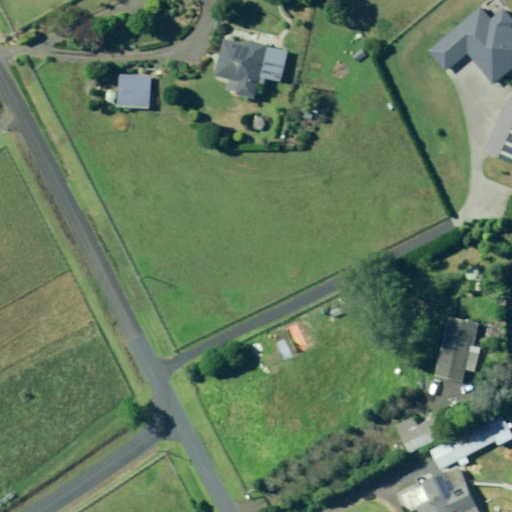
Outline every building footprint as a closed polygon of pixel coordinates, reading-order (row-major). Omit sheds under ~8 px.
[(497,21),(486,8),(433,53),(449,72),(471,53),(498,85),(511,72),(511,10),(511,9),(497,21)] [(250,45),(229,40),(220,76),(234,80),(231,92),(261,100),(265,85),(269,86),(271,79),(284,82),(292,52),(251,42),(250,45)] [(154,109),(156,76),(124,74),(122,107),(154,109)] [(511,110),(493,151),(511,160),(511,110)] [(483,271),(473,266),(469,276),(479,281),(483,271)] [(488,326),(454,318),(440,376),(467,383),(470,370),(480,373),(487,343),(484,343),(488,326)] [(472,463),(469,457),(501,441),(505,449),(511,445),(511,425),(507,416),(435,451),(444,469),(462,461),(465,466),(472,463)] [(421,428),(416,418),(400,426),(413,454),(442,439),(433,421),(421,428)] [(418,488),(400,496),(407,511),(484,511),(473,486),(458,492),(450,474),(418,488)]
